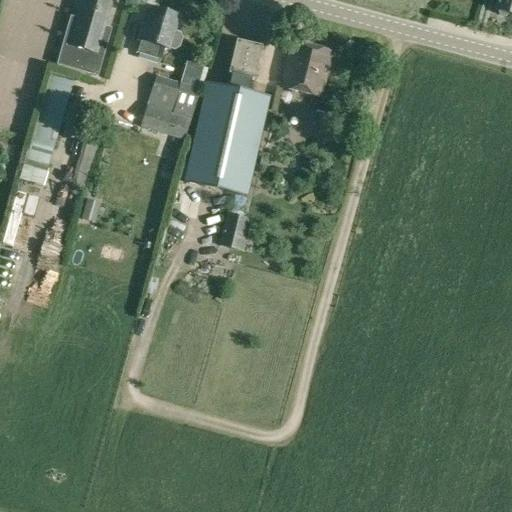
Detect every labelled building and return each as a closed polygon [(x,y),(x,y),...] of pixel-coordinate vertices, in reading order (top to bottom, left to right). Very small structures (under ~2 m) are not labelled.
[(83,0),(77,20),(71,19),(57,65),(96,77),(110,30),(104,29),(112,0),(83,0)] [(511,15),(511,0),(497,0),(495,10),(497,11),(499,16),(506,17),(510,14),(511,15)] [(182,33),(175,30),(179,18),(153,10),(147,27),(144,26),(140,40),(143,41),(138,53),(161,61),(165,48),(176,52),(181,48),(184,38),(182,33)] [(262,48),(237,42),(230,74),(231,74),(228,88),(207,83),(184,182),(247,196),(269,99),(247,94),(250,79),(254,80),(262,48)] [(333,52),(292,42),(281,88),(321,98),(333,52)] [(201,91),(157,77),(148,106),(191,120),(201,91)] [(148,108),(141,127),(184,141),(190,122),(148,108)] [(86,200),(81,219),(94,223),(100,204),(86,200)] [(226,215),(219,246),(244,252),(251,220),(226,215)]
